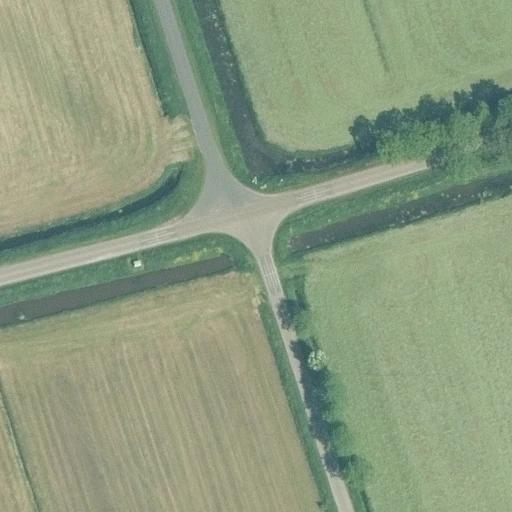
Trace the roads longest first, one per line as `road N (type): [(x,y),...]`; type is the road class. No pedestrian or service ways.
road 1 (unclassified): [(235,216),(269,273),(345,511)]
road 2 (tertiary): [(235,216),(511,135)]
road 3 (tertiary): [(0,280),(235,216)]
road 4 (unclassified): [(235,216),(160,0)]
